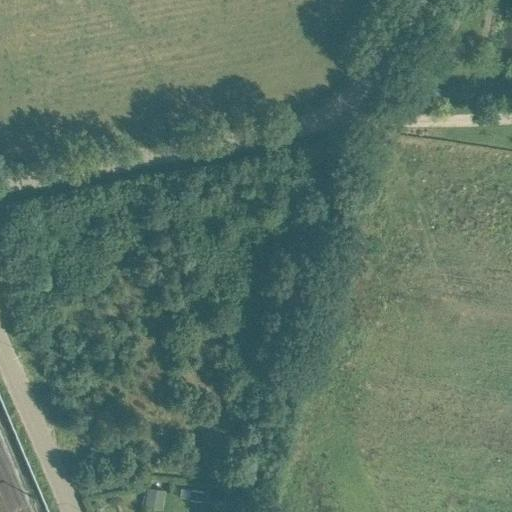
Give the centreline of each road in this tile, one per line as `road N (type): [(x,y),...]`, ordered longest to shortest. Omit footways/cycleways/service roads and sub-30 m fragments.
road 1 (unclassified): [(0,184),(326,126),(366,85),(419,0)]
road 2 (unclassified): [(71,511),(0,344)]
